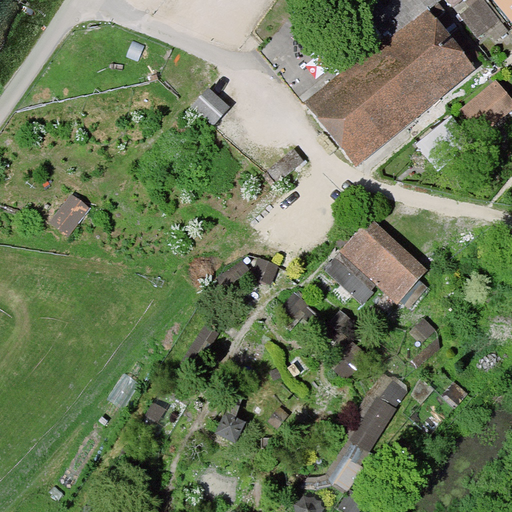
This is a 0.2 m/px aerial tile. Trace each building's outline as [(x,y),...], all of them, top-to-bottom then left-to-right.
[(393,40),(309,108),(354,164),(470,68),(440,31),(450,24),(430,0),(385,0),(371,12),(393,40)] [(493,0),(470,0),(464,4),(484,37),(507,22),(493,0)] [(511,0),(497,0),(511,17),(511,0)] [(511,106),(495,87),(464,112),(481,132),(511,106)] [(227,109),(208,92),(194,107),(213,125),(227,109)] [(437,167),(468,142),(452,122),(421,147),(437,167)] [(277,183),(300,164),(291,152),(267,171),(277,183)] [(68,234),(87,211),(71,198),(52,222),(68,234)] [(423,272),(366,221),(322,270),(360,304),(376,286),(396,303),(423,272)] [(277,268),(259,262),(252,281),(271,287),(277,268)] [(322,320),(296,299),(285,312),(351,366),(363,352),(346,339),(356,328),(331,308),(322,320)] [(202,336),(217,343),(225,326),(210,319),(202,336)] [(439,337),(427,324),(411,339),(423,352),(439,337)] [(213,347),(202,340),(182,368),(193,376),(213,347)] [(397,414),(378,403),(352,445),(372,457),(397,414)]
